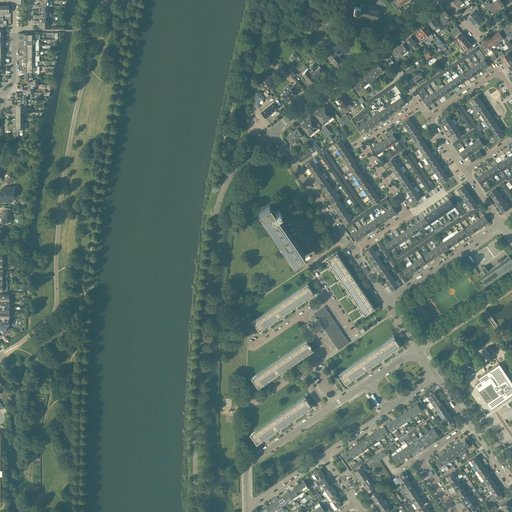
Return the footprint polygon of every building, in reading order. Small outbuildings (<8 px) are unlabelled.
[(461,0),(453,0),(460,9),(462,7),(460,4),(463,2),(461,0)] [(496,0),(494,2),(499,9),(504,5),(500,0),(496,0)] [(486,2),(484,3),(487,9),(490,7),(494,13),(499,9),(494,2),(491,4),(489,1),(487,2),(486,2)] [(359,17),(359,19),(362,19),(362,18),(369,20),(370,20),(373,21),(373,20),(374,17),(376,17),(378,17),(378,16),(379,14),(379,13),(378,11),(377,11),(372,10),(372,9),(372,7),(372,6),(368,6),(361,4),(360,7),(354,6),(353,13),(359,14),(358,17),(359,17)] [(473,11),(468,16),(472,21),(479,15),(476,12),(479,10),(477,8),(478,7),(476,5),(471,9),(473,11)] [(444,9),(439,13),(443,18),(444,19),(441,21),(445,25),(449,21),(448,20),(451,17),(450,16),(444,9)] [(479,15),(472,21),(476,26),(481,22),(483,24),(488,20),(486,17),(485,18),(484,16),(481,18),(479,15)] [(429,22),(429,23),(434,29),(434,28),(436,31),(439,28),(441,31),(444,34),(448,30),(445,27),(441,22),(439,24),(434,18),(432,20),(431,19),(430,19),(429,20),(429,21),(429,22)] [(277,24),(271,28),(277,34),(282,30),(277,24)] [(423,29),(421,30),(429,40),(431,39),(433,39),(434,36),(431,33),(426,26),(425,26),(424,26),(423,27),(423,29)] [(457,27),(450,32),(452,35),(458,31),(459,30),(457,27)] [(416,34),(422,41),(424,39),(427,41),(429,40),(421,30),(419,32),(418,31),(416,33),(416,34)] [(458,31),(452,35),(454,38),(455,37),(459,41),(465,36),(461,32),(460,33),(458,31)] [(499,31),(495,35),(499,41),(504,38),(499,31)] [(495,35),(490,38),(495,44),(499,41),(495,35)] [(412,36),(407,40),(415,50),(418,47),(415,44),(417,42),(412,36)] [(459,41),(456,43),(460,47),(462,45),(468,40),(465,36),(459,41)] [(439,38),(435,40),(443,50),(446,47),(439,38)] [(490,38),(486,41),(490,47),(495,44),(490,38)] [(460,47),(459,48),(462,52),(461,54),(462,56),(474,48),(472,45),(468,40),(462,45),(460,47)] [(483,47),(481,49),(486,56),(488,54),(487,52),(492,49),(490,47),(486,41),(481,44),(483,47)] [(506,45),(503,47),(505,50),(507,52),(511,50),(511,48),(511,45),(509,41),(505,44),(506,45)] [(403,43),(398,47),(403,54),(408,50),(409,51),(412,49),(408,45),(406,46),(403,43)] [(336,45),(326,54),(336,67),(343,61),(338,55),(342,52),(341,51),(343,49),(340,47),(339,48),(336,45)] [(398,47),(393,52),(396,56),(394,58),(398,62),(400,60),(398,58),(403,54),(398,47)] [(309,52),(306,54),(313,62),(316,60),(309,52)] [(508,53),(502,57),(505,62),(511,57),(508,53)] [(272,56),(268,59),(274,67),(278,63),(272,56)] [(484,59),(479,63),(484,69),(489,66),(484,59)] [(378,63),(372,67),(378,74),(383,70),(378,63)] [(406,72),(405,73),(406,76),(408,74),(415,70),(413,66),(412,67),(409,63),(408,64),(410,68),(406,71),(406,72)] [(479,63),(474,66),(479,73),(484,69),(479,63)] [(313,64),(307,69),(316,78),(324,71),(319,65),(316,68),(313,64)] [(24,72),(26,72),(26,76),(31,76),(31,72),(35,72),(35,66),(24,66),(24,72)] [(474,66),(469,69),(474,76),(479,73),(474,66)] [(372,67),(367,72),(373,78),(378,74),(372,67)] [(303,72),(302,73),(311,83),(313,83),(315,82),(315,79),(315,78),(316,78),(307,69),(306,70),(303,72)] [(420,73),(413,77),(417,83),(418,82),(420,85),(425,81),(423,78),(424,78),(423,76),(426,74),(422,69),(419,71),(420,73)] [(469,69),(464,73),(468,79),(469,80),(474,76),(469,69)] [(367,72),(362,76),(368,82),(373,78),(367,72)] [(464,72),(459,75),(463,82),(468,79),(464,73),(464,72)] [(459,75),(454,79),(458,86),(463,82),(459,75)] [(33,78),(33,76),(31,76),(26,76),(26,81),(28,81),(28,85),(28,87),(33,87),(33,85),(38,85),(38,78),(33,78)] [(362,76),(357,80),(363,86),(368,82),(362,76)] [(454,79),(449,82),(453,89),(458,86),(454,79)] [(268,80),(265,83),(271,90),(274,87),(268,80)] [(357,80),(352,84),(358,90),(363,86),(357,80)] [(449,82),(444,86),(448,92),(453,89),(449,82)] [(28,85),(21,85),(21,89),(23,89),(23,93),(23,94),(28,94),(28,92),(32,92),(33,92),(33,87),(28,87),(28,85)] [(292,86),(282,95),(287,102),(298,93),(292,86)] [(422,86),(417,89),(419,92),(420,91),(421,94),(423,93),(425,96),(428,94),(424,88),(422,86)] [(444,86),(439,89),(443,96),(448,92),(444,86)] [(439,89),(434,93),(439,99),(443,96),(439,89)] [(18,98),(18,100),(18,101),(23,101),(23,100),(26,100),(28,100),(28,99),(31,99),(32,97),(32,92),(28,92),(28,94),(23,94),(23,93),(16,93),(16,96),(15,97),(17,98),(18,98)] [(255,92),(253,107),(258,108),(259,104),(262,105),(263,96),(261,95),(261,93),(255,92)] [(434,93),(429,96),(434,103),(439,99),(434,93)] [(342,94),(336,99),(343,108),(344,108),(346,111),(352,107),(342,94)] [(478,95),(471,100),(474,105),(481,100),(478,95)] [(429,96),(424,99),(429,106),(434,103),(429,96)] [(401,97),(396,100),(400,107),(406,104),(401,97)] [(18,100),(11,100),(11,103),(13,103),(13,108),(13,109),(18,109),(18,107),(23,107),(23,106),(25,106),(26,104),(26,100),(23,100),(23,101),(18,101),(18,100)] [(396,100),(391,104),(396,110),(400,107),(396,100)] [(474,105),(472,107),(475,112),(478,110),(484,105),(481,100),(474,105)] [(273,104),(261,112),(266,118),(277,110),(273,104)] [(391,104),(386,107),(391,114),(396,110),(391,104)] [(484,105),(478,110),(481,115),(488,110),(484,105)] [(320,109),(320,110),(328,120),(332,116),(324,106),(323,107),(323,106),(320,109)] [(386,107),(381,110),(386,117),(391,114),(386,107)] [(315,113),(315,114),(323,124),(328,120),(320,110),(319,110),(318,110),(315,112),(315,113)] [(381,110),(376,114),(381,121),(386,117),(381,110)] [(488,110),(481,115),(485,120),(491,115),(488,110)] [(346,114),(341,118),(345,124),(349,120),(350,120),(351,119),(346,114)] [(376,114),(371,117),(376,124),(381,121),(376,114)] [(449,115),(442,120),(446,125),(452,120),(449,115)] [(491,115),(485,120),(488,125),(495,120),(491,115)] [(309,117),(306,120),(306,121),(314,131),(318,128),(318,127),(310,117),(310,118),(309,117)] [(371,117),(366,121),(371,127),(376,124),(371,117)] [(409,118),(402,122),(405,127),(412,123),(409,118)] [(452,120),(446,125),(449,130),(456,125),(458,124),(454,119),(452,120)] [(495,120),(488,125),(491,130),(498,125),(495,120)] [(302,124),(301,125),(309,135),(310,134),(314,131),(306,121),(305,122),(304,121),(301,124),(302,124)] [(358,123),(355,125),(359,131),(364,128),(366,131),(371,127),(366,121),(361,124),(359,126),(358,123)] [(412,123),(405,127),(409,132),(416,128),(412,123)] [(456,125),(449,130),(453,135),(459,130),(456,125)] [(498,125),(491,130),(495,135),(502,130),(498,125)] [(326,127),(324,129),(329,136),(332,134),(326,127)] [(297,128),(292,132),(297,139),(299,137),(301,140),(304,138),(302,135),(297,128)] [(416,128),(409,132),(412,137),(419,133),(416,128)] [(324,129),(321,131),(326,138),(329,136),(324,129)] [(459,130),(453,135),(456,140),(463,135),(459,130)] [(502,130),(495,135),(498,140),(505,135),(502,130)] [(292,132),(287,136),(292,143),(294,145),(297,143),(295,141),(297,139),(292,132)] [(419,133),(412,137),(416,142),(415,143),(422,138),(419,133)] [(393,134),(388,137),(392,144),(397,141),(393,134)] [(388,137),(383,141),(387,147),(392,144),(388,137)] [(422,138),(415,143),(418,148),(425,143),(422,138)] [(480,138),(475,142),(480,148),(485,145),(480,138)] [(340,139),(333,144),(337,149),(344,144),(340,139)] [(383,141),(378,144),(382,151),(387,147),(383,141)] [(475,142),(470,145),(475,152),(480,148),(475,142)] [(425,143),(418,148),(422,153),(428,148),(425,143)] [(344,144),(337,149),(340,154),(347,149),(344,144)] [(378,144),(372,147),(377,154),(382,151),(378,144)] [(470,145),(465,149),(470,155),(475,152),(470,145)] [(315,147),(307,152),(309,155),(311,154),(316,150),(317,150),(315,147)] [(428,148),(422,153),(425,158),(432,153),(428,148)] [(347,149),(340,154),(344,159),(350,154),(347,149)] [(465,149),(460,152),(464,159),(470,155),(465,149)] [(432,153),(425,158),(428,163),(435,158),(432,153)] [(350,154),(344,159),(347,164),(346,165),(353,160),(354,159),(350,154)] [(393,157),(387,162),(390,167),(397,162),(393,157)] [(511,163),(508,157),(503,161),(507,168),(509,170),(511,168),(511,163)] [(435,158),(428,163),(432,168),(438,163),(435,158)] [(312,159),(305,163),(308,168),(315,164),(312,159)] [(353,160),(346,165),(350,170),(357,165),(353,160)] [(503,161),(498,164),(502,170),(502,171),(507,168),(503,161)] [(397,162),(390,167),(393,172),(400,167),(397,162)] [(438,163),(432,168),(435,173),(442,168),(438,163)] [(497,163),(492,167),(497,173),(502,170),(498,164),(497,163)] [(315,164),(308,168),(312,173),(319,168),(315,164)] [(357,165),(350,170),(353,175),(360,170),(357,165)] [(400,167),(393,172),(397,177),(404,172),(400,167)] [(492,167),(487,170),(492,177),(493,176),(495,178),(498,176),(497,173),(492,167)] [(319,168),(312,173),(315,178),(322,173),(319,168)] [(442,168),(435,173),(438,178),(445,173),(442,168)] [(360,170),(353,175),(356,180),(363,175),(360,170)] [(487,170),(482,173),(487,180),(492,177),(487,170)] [(404,172),(397,177),(400,182),(407,177),(404,172)] [(322,173),(315,178),(319,183),(325,178),(322,173)] [(445,173),(438,178),(442,183),(449,178),(445,173)] [(482,173),(477,177),(481,184),(487,180),(482,173)] [(356,180),(354,181),(355,183),(358,181),(360,184),(367,180),(363,175),(356,180)] [(407,177),(400,182),(404,187),(410,182),(407,177)] [(325,178),(319,183),(322,188),(329,183),(325,178)] [(367,180),(360,184),(363,189),(370,185),(367,180)] [(410,182),(404,187),(407,192),(414,187),(410,182)] [(329,183),(322,188),(325,193),(332,188),(329,183)] [(370,185),(363,189),(367,195),(374,190),(373,190),(370,185)] [(464,185),(457,189),(460,195),(467,190),(464,185)] [(14,198),(14,192),(14,187),(4,187),(4,190),(0,190),(0,192),(0,201),(2,202),(2,203),(6,203),(6,202),(10,202),(10,198),(14,198)] [(414,187),(407,192),(410,197),(417,192),(414,187)] [(332,188),(325,193),(329,198),(336,193),(332,188)] [(496,188),(489,192),(493,197),(500,193),(496,188)] [(374,190),(367,195),(370,199),(377,195),(374,190)] [(467,190),(460,195),(464,200),(470,195),(467,190)] [(417,192),(410,197),(414,202),(421,197),(417,192)] [(336,193),(329,198),(332,203),(339,198),(336,193)] [(500,193),(493,197),(496,202),(503,198),(500,193)] [(377,195),(370,199),(373,204),(380,200),(377,195)] [(470,195),(464,200),(467,205),(474,200),(470,195)] [(332,203),(331,203),(335,209),(342,204),(338,199),(339,198),(332,203)] [(503,198),(496,202),(500,207),(506,203),(503,198)] [(449,199),(445,201),(450,209),(454,206),(449,199)] [(474,200),(467,205),(471,210),(477,205),(474,200)] [(445,201),(441,204),(446,212),(450,209),(445,201)] [(506,203),(500,207),(503,212),(510,208),(506,203)] [(342,204),(335,209),(338,213),(345,209),(342,204)] [(441,204),(437,207),(442,214),(446,212),(441,204)] [(259,211),(277,238),(294,262),(305,255),(280,219),(284,216),(279,209),(274,212),(269,205),(259,211)] [(392,206),(387,210),(391,217),(396,213),(392,206)] [(437,207),(433,210),(438,217),(442,214),(437,207)] [(13,215),(13,211),(13,208),(8,208),(8,211),(3,211),(3,217),(2,217),(2,223),(4,223),(7,221),(11,221),(11,215),(13,215)] [(345,209),(338,213),(342,218),(348,214),(345,209)] [(387,210),(382,213),(386,220),(391,217),(387,210)] [(433,210),(429,212),(434,220),(438,217),(433,210)] [(429,212),(425,215),(430,223),(434,220),(429,212)] [(382,213),(377,216),(381,223),(386,220),(382,213)] [(348,214),(342,218),(345,224),(352,219),(348,214)] [(484,215),(479,218),(484,225),(489,222),(484,215)] [(377,216),(372,220),(376,227),(381,223),(377,216)] [(424,217),(419,220),(424,227),(429,224),(428,223),(427,220),(425,218),(425,217),(424,217)] [(479,218),(474,222),(479,228),(484,225),(479,218)] [(372,220),(367,223),(371,230),(376,227),(372,220)] [(419,220),(414,224),(419,230),(424,227),(419,220)] [(474,222),(469,225),(474,232),(479,228),(474,222)] [(367,223),(362,227),(366,233),(371,230),(367,223)] [(414,224),(409,227),(414,234),(419,230),(414,224)] [(469,225),(464,229),(468,235),(469,235),(474,232),(469,225)] [(362,227),(357,230),(362,237),(366,233),(362,227)] [(409,227),(404,230),(409,237),(414,234),(409,227)] [(463,228),(458,231),(463,238),(468,235),(464,229),(463,228)] [(357,230),(352,233),(356,240),(362,237),(357,230)] [(404,230),(399,234),(404,241),(406,243),(410,240),(409,237),(404,230)] [(458,231),(453,235),(458,241),(463,238),(458,231)] [(13,241),(15,244),(22,237),(20,234),(19,235),(13,241)] [(399,234),(394,237),(395,238),(399,244),(404,241),(399,234)] [(453,235),(449,238),(453,245),(458,241),(453,235)] [(394,237),(389,241),(394,247),(399,244),(395,238),(394,237)] [(449,238),(444,241),(448,248),(453,245),(449,238)] [(389,241),(384,244),(389,251),(394,247),(389,241)] [(444,241),(439,245),(443,251),(448,248),(444,241)] [(439,245),(434,248),(438,255),(443,251),(439,245)] [(371,246),(364,251),(368,256),(375,251),(371,246)] [(434,248),(429,251),(433,258),(438,255),(434,248)] [(427,249),(422,252),(424,255),(428,262),(433,258),(429,251),(427,249)] [(375,251),(368,256),(371,261),(378,256),(375,251)] [(328,259),(346,286),(355,280),(337,253),(328,259)] [(509,269),(511,266),(511,259),(509,255),(505,258),(504,256),(499,260),(500,262),(488,270),(485,266),(481,268),(485,273),(478,277),(484,286),(490,281),(491,281),(493,279),(506,271),(509,269)] [(378,256),(371,261),(375,266),(382,261),(378,256)] [(422,256),(417,260),(421,266),(427,263),(422,256)] [(468,258),(466,259),(477,275),(479,273),(468,258)] [(417,260),(412,263),(416,270),(421,266),(417,260)] [(382,261),(375,266),(378,271),(385,266),(382,261)] [(412,263),(407,266),(411,273),(416,270),(412,263)] [(385,266),(378,271),(381,276),(388,271),(385,266)] [(407,266),(402,270),(406,277),(411,273),(407,266)] [(388,271),(381,276),(385,281),(392,276),(388,271)] [(392,276),(385,281),(388,286),(395,281),(392,276)] [(374,307),(355,280),(346,286),(365,314),(374,307)] [(395,281),(388,286),(392,291),(398,286),(395,281)] [(280,302),(286,311),(313,293),(307,284),(280,302)] [(286,311),(280,302),(253,321),(259,330),(286,311)] [(0,318),(0,323),(7,326),(8,324),(14,324),(14,320),(11,320),(11,318),(0,318)] [(7,326),(0,323),(0,330),(3,334),(8,330),(9,327),(7,326)] [(366,355),(373,364),(400,345),(394,336),(366,355)] [(279,359),(285,368),(312,349),(310,346),(311,345),(309,343),(308,344),(306,340),(279,359)] [(373,364),(366,355),(339,373),(345,382),(373,364)] [(285,368),(279,359),(252,377),(258,386),(285,368)] [(480,380),(474,384),(475,384),(478,390),(486,403),(486,402),(490,408),(491,408),(496,404),(501,401),(511,394),(511,392),(511,382),(499,363),(481,375),(478,377),(480,380)] [(431,402),(438,397),(434,391),(427,396),(431,402)] [(277,415),(284,424),(311,406),(305,397),(277,415)] [(441,402),(438,397),(431,402),(434,407),(441,402)] [(434,407),(438,412),(445,407),(441,402),(434,407)] [(417,414),(422,410),(417,403),(412,407),(417,414)] [(417,414),(412,407),(407,410),(411,417),(417,414)] [(448,413),(445,407),(438,412),(441,417),(448,413)] [(406,421),(411,417),(407,410),(402,414),(406,421)] [(441,417),(445,422),(452,418),(448,413),(441,417)] [(406,421),(402,414),(396,417),(401,424),(406,421)] [(284,424),(277,415),(250,434),(256,443),(284,424)] [(396,428),(401,424),(396,417),(391,421),(396,428)] [(455,423),(452,418),(445,422),(448,428),(455,423)] [(396,428),(391,421),(386,424),(391,432),(396,428)] [(379,429),(384,436),(389,433),(384,426),(379,429)] [(433,438),(438,435),(433,427),(428,431),(433,438)] [(378,440),(384,436),(379,429),(374,433),(378,440)] [(428,442),(433,438),(428,431),(423,434),(428,442)] [(374,433),(368,436),(373,443),(378,440),(374,433)] [(423,445),(428,442),(423,434),(418,438),(423,445)] [(368,447),(373,443),(368,436),(363,440),(368,447)] [(417,449),(423,445),(418,438),(413,442),(417,449)] [(363,440),(358,443),(363,450),(368,447),(363,440)] [(465,440),(460,443),(464,450),(469,446),(473,443),(471,440),(467,442),(465,440)] [(413,442),(407,445),(412,452),(417,449),(413,442)] [(358,454),(363,450),(358,443),(353,447),(358,454)] [(459,453),(464,450),(460,443),(455,447),(459,453)] [(407,456),(412,452),(407,445),(402,449),(407,456)] [(353,447),(348,450),(352,457),(358,454),(353,447)] [(459,453),(455,447),(450,450),(454,456),(459,453)] [(402,449),(397,452),(402,459),(407,456),(402,449)] [(347,461),(352,457),(348,450),(342,454),(347,461)] [(456,459),(454,456),(450,450),(445,453),(449,460),(451,462),(456,459)] [(396,463),(402,459),(397,452),(392,456),(396,463)] [(449,460),(445,453),(440,457),(444,463),(449,460)] [(381,462),(380,460),(377,455),(371,459),(373,461),(375,464),(376,465),(381,462)] [(480,461),(476,456),(470,460),(473,465),(480,461)] [(444,463),(440,457),(435,460),(439,466),(442,465),(444,467),(446,465),(444,463)] [(473,465),(477,470),(483,466),(480,461),(473,465)] [(367,470),(363,464),(354,471),(357,476),(364,471),(367,470)] [(486,471),(483,466),(477,470),(480,475),(486,471)] [(314,475),(318,479),(324,475),(321,470),(314,475)] [(368,476),(364,471),(357,476),(361,481),(368,476)] [(484,480),(490,476),(486,471),(480,475),(478,477),(481,482),(484,480)] [(407,477),(403,472),(396,477),(400,482),(407,477)] [(456,477),(452,472),(446,476),(449,481),(456,477)] [(457,479),(465,474),(464,472),(461,473),(456,477),(449,481),(453,486),(459,482),(457,479)] [(328,480),(324,475),(318,479),(321,485),(328,480)] [(364,487),(371,482),(368,476),(361,481),(364,487)] [(493,481),(490,476),(484,480),(480,482),(483,487),(487,485),(493,481)] [(403,488),(410,483),(407,477),(400,482),(403,488)] [(303,491),(308,487),(304,480),(299,484),(301,488),(303,491)] [(325,490),(331,486),(328,480),(321,485),(325,490)] [(487,485),(490,490),(493,488),(497,486),(493,481),(487,485)] [(375,487),(371,482),(364,487),(368,492),(373,488),(375,487)] [(463,487),(459,482),(453,486),(456,491),(463,487)] [(413,487),(410,483),(403,488),(406,492),(412,488),(413,487)] [(301,488),(299,484),(293,488),(298,494),(303,491),(301,488)] [(333,488),(331,486),(325,490),(329,495),(335,491),(333,488)] [(492,493),(484,499),(485,501),(494,495),(500,491),(497,486),(493,488),(490,490),(492,493)] [(406,492),(410,498),(417,493),(413,487),(412,488),(406,492)] [(463,487),(456,491),(460,496),(462,495),(466,492),(463,487)] [(293,488),(288,491),(292,498),(298,494),(293,488)] [(369,494),(373,499),(380,494),(376,489),(369,494)] [(287,501),(292,498),(288,491),(283,495),(287,501)] [(329,495),(332,501),(339,496),(335,491),(329,495)] [(503,496),(500,491),(494,495),(497,500),(503,496)] [(469,497),(466,492),(462,495),(460,496),(462,499),(463,501),(469,497)] [(421,498),(417,493),(410,498),(414,503),(421,498)] [(383,499),(380,494),(373,499),(376,504),(383,499)] [(282,505),(287,501),(283,495),(277,499),(282,505)] [(340,499),(339,496),(332,501),(336,506),(342,502),(343,501),(341,498),(340,499)] [(473,502),(469,497),(463,501),(467,506),(473,502)] [(421,498),(414,503),(417,508),(424,503),(421,498)] [(276,509),(282,505),(277,499),(272,502),(276,509)] [(380,509),(387,504),(383,499),(376,504),(380,509)] [(501,505),(504,510),(510,506),(507,501),(501,505)] [(271,511),(276,509),(272,502),(266,506),(270,511),(271,511)] [(470,511),(476,507),(473,502),(467,506),(470,511)] [(389,503),(387,504),(380,509),(381,511),(387,511),(391,510),(389,507),(391,505),(389,503)]
